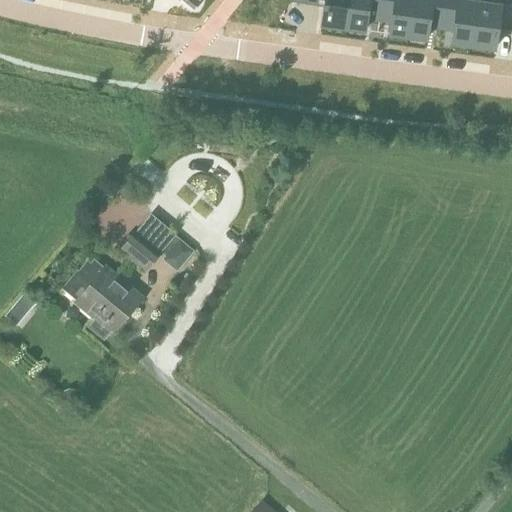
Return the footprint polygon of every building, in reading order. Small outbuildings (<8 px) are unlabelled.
[(325,0),(322,25),(346,29),(350,0),(325,0)] [(350,0),(346,29),(365,31),(367,18),(379,19),(381,0),(350,0)] [(381,0),(379,19),(392,21),(390,35),(408,37),(413,0),(381,0)] [(413,0),(408,37),(427,40),(429,26),(441,28),(444,0),(413,0)] [(444,0),(441,28),(454,30),(452,43),(470,46),(476,0),(444,0)] [(476,0),(470,46),(473,46),(495,49),(499,22),(504,23),(506,9),(501,8),(502,1),(492,0),(476,0)] [(209,152),(250,156),(253,129),(212,125),(209,152)] [(92,204),(77,227),(91,236),(106,213),(92,204)] [(135,232),(120,249),(119,250),(146,272),(161,254),(160,253),(175,236),(150,214),(135,231),(135,232)] [(72,262),(88,241),(67,225),(51,247),(72,262)] [(53,252),(27,277),(33,283),(60,259),(53,252)] [(78,269),(62,288),(78,302),(77,302),(96,317),(88,328),(104,342),(113,332),(141,298),(105,269),(102,272),(96,267),(79,270),(78,269)] [(17,326),(23,318),(11,308),(5,316),(17,326)] [(62,392),(63,407),(80,405),(79,390),(70,388),(62,392)] [(276,511),(263,500),(251,511),(276,511)]
